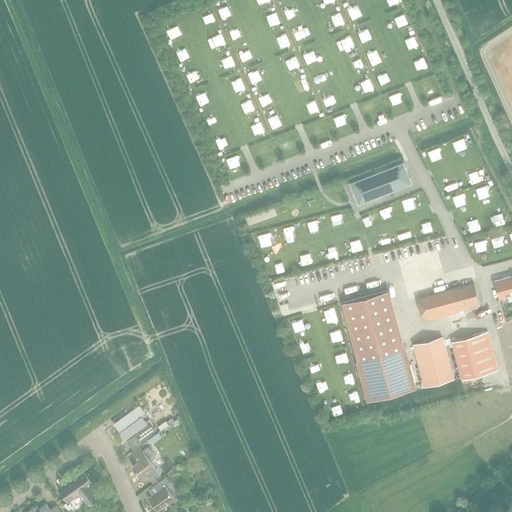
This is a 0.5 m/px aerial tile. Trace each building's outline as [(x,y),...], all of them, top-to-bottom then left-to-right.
[(409,182),(402,165),(386,171),(385,170),(377,173),(378,175),(352,185),(359,202),(370,197),(370,198),(382,193),(409,182)] [(497,288),(499,298),(507,296),(507,294),(511,292),(511,275),(496,280),(498,288),(497,288)] [(423,320),(479,305),(473,282),(417,297),(423,320)] [(367,399),(414,387),(388,289),(342,302),(367,399)] [(488,330),(451,340),(462,379),(498,370),(488,330)] [(424,384),(452,377),(442,338),(414,345),(424,384)] [(146,422),(142,417),(145,414),(139,405),(115,423),(125,438),(135,430),(137,433),(135,434),(140,440),(156,429),(149,419),(146,422)] [(138,461),(132,465),(142,478),(147,475),(152,481),(161,475),(156,468),(150,461),(156,456),(148,446),(143,450),(134,456),(138,461)] [(92,482),(84,471),(78,475),(78,474),(71,479),(72,479),(59,489),(67,500),(77,493),(86,505),(98,497),(96,494),(96,490),(92,489),(89,485),(92,482)] [(169,503),(174,500),(173,499),(174,498),(165,485),(170,482),(166,476),(155,484),(159,489),(148,497),(157,510),(168,502),(169,503)] [(60,511),(56,505),(50,509),(46,503),(37,510),(34,507),(26,511),(60,511)]
